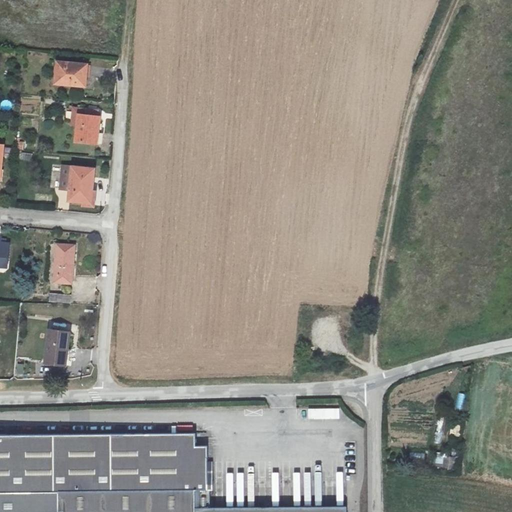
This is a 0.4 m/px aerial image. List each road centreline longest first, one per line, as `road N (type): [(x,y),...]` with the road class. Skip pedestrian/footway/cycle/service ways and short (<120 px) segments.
road 1 (track): [(455,0),(408,119),(381,266),(374,381)]
road 2 (unclassified): [(374,381),(103,396)]
road 3 (residential): [(110,224),(103,396)]
road 4 (residential): [(123,61),(110,224)]
road 5 (unclassified): [(511,345),(374,381)]
road 6 (residential): [(374,381),(376,511)]
